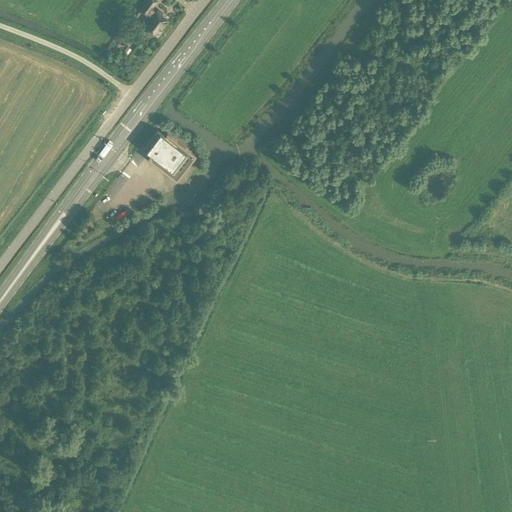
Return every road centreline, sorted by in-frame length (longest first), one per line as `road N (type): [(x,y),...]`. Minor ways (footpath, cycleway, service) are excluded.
road 1 (primary): [(0,298),(227,0)]
road 2 (unclassified): [(0,265),(204,0)]
